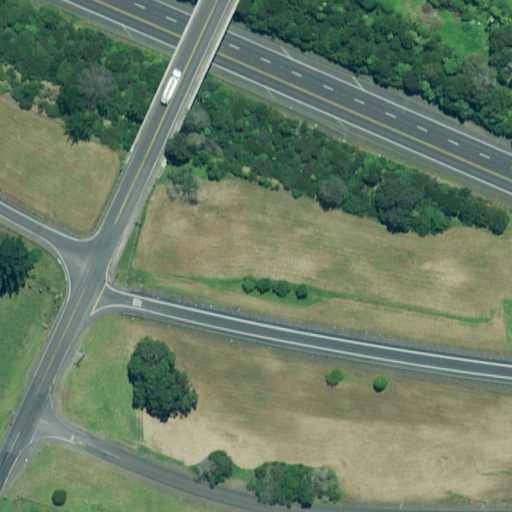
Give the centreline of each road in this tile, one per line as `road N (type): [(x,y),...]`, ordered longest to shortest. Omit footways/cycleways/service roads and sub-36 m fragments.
road 1 (trunk): [(103,0),(511,179)]
road 2 (trunk): [(511,375),(289,341),(84,293)]
road 3 (unclassified): [(320,511),(222,491),(27,416)]
road 4 (tertiary): [(219,0),(97,262)]
road 5 (tertiary): [(84,293),(27,416)]
